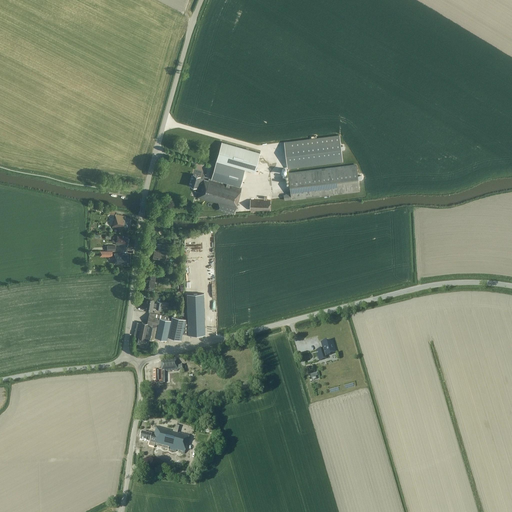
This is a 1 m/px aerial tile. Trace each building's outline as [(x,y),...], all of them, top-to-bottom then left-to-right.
[(284,141),(287,167),(342,161),(339,135),(284,141)] [(260,151),(222,141),(216,160),(245,168),(255,171),(260,151)] [(240,186),(245,168),(216,160),(211,178),(240,186)] [(291,199),(292,200),(360,191),(356,164),(288,173),(291,193),(284,194),(284,200),(291,199)] [(235,214),(241,189),(232,186),(208,179),(208,180),(200,178),(200,176),(193,173),(189,185),(197,187),(200,188),(197,197),(218,203),(216,210),(230,214),(230,213),(235,214)] [(270,210),(270,200),(250,199),(250,210),(270,210)] [(127,228),(128,229),(131,219),(125,218),(126,216),(116,214),(113,227),(126,230),(127,228)] [(129,238),(123,237),(123,236),(117,235),(117,238),(113,237),(112,242),(116,242),(116,244),(128,246),(129,238)] [(156,252),(154,251),(153,257),(153,258),(161,260),(161,259),(166,260),(167,252),(156,251),(156,252)] [(122,263),(128,263),(128,254),(122,254),(122,253),(114,253),(114,264),(121,264),(122,263)] [(205,334),(204,293),(187,294),(188,316),(186,316),(186,319),(185,319),(172,316),(164,314),(164,316),(149,313),(147,323),(142,322),(140,332),(135,331),(134,335),(139,336),(137,342),(143,344),(143,345),(146,345),(146,344),(148,344),(149,338),(155,340),(156,337),(167,340),(168,337),(181,339),(182,333),(189,334),(205,334)] [(316,350),(320,361),(326,359),(325,356),(331,355),(330,354),(336,352),(332,341),(327,342),(327,341),(321,342),(323,348),(316,350)] [(153,370),(153,384),(161,383),(164,383),(164,372),(178,370),(177,370),(177,366),(176,359),(161,361),(161,370),(153,370)] [(180,431),(176,429),(175,432),(157,426),(154,435),(142,432),(140,440),(150,443),(149,446),(152,447),(153,445),(155,445),(154,446),(188,455),(192,437),(180,433),(180,431)]
